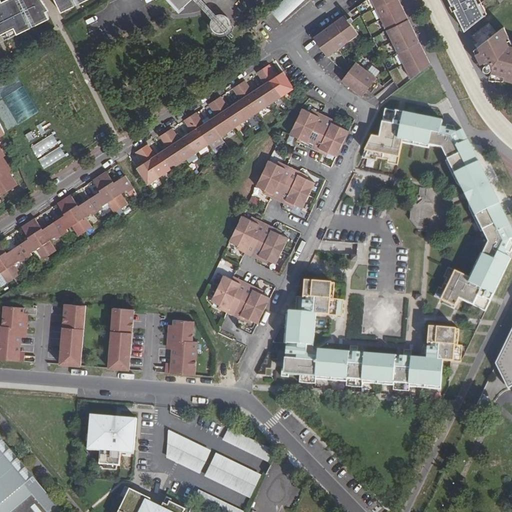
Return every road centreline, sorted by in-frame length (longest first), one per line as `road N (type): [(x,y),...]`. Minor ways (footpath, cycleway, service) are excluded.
road 1 (residential): [(0,229),(284,38)]
road 2 (residential): [(239,396),(0,376)]
road 3 (residential): [(338,180),(369,112),(324,85),(284,38)]
road 4 (residential): [(358,511),(239,396)]
road 5 (residential): [(433,0),(484,109),(511,141)]
